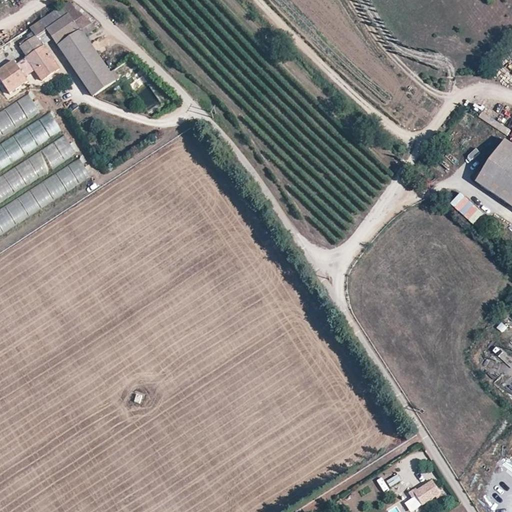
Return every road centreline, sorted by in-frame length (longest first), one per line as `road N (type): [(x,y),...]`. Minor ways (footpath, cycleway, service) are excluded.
road 1 (unclassified): [(80,0),(251,172),(472,511)]
road 2 (unknown): [(190,104),(170,129),(153,133),(100,118),(73,98),(50,59),(88,23)]
